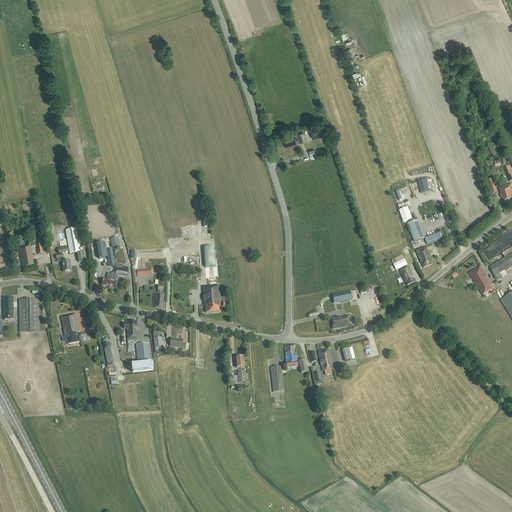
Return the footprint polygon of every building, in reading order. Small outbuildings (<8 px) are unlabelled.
[(362,78),(361,71),(359,71),(359,61),(353,61),(354,72),(356,72),(357,78),(362,78)] [(322,137),(320,130),(315,131),(316,133),(310,134),(312,139),(322,137)] [(285,148),(296,145),(296,143),(305,141),(303,132),(295,134),(296,138),(294,138),(283,141),(285,148)] [(430,166),(425,167),(428,178),(434,176),(430,166)] [(426,180),(417,182),(420,194),(424,193),(424,191),(428,190),(426,180)] [(511,186),(511,184),(503,187),(506,193),(507,192),(508,196),(511,194),(511,186)] [(509,199),(508,196),(507,192),(506,193),(503,187),(499,189),(503,201),(509,199)] [(399,191),(396,192),(399,200),(405,198),(402,191),(400,192),(399,191)] [(423,199),(418,201),(422,213),(437,208),(433,197),(424,200),(423,199)] [(408,208),(399,211),(403,222),(412,219),(408,208)] [(39,232),(37,222),(37,219),(29,220),(31,229),(33,228),(34,233),(39,232)] [(425,239),(418,220),(407,224),(414,243),(425,239)] [(450,237),(446,227),(439,230),(442,238),(444,237),(445,239),(450,237)] [(83,261),(82,252),(80,252),(76,228),(65,230),(70,254),(77,253),(78,262),(83,261)] [(425,238),(428,245),(442,239),(440,232),(425,238)] [(486,249),(491,257),(507,246),(504,241),(507,240),(504,236),(486,249)] [(110,239),(113,248),(120,246),(117,237),(110,239)] [(107,257),(108,266),(115,265),(113,249),(106,250),(106,247),(105,242),(96,243),(97,249),(99,259),(99,262),(105,261),(104,258),(107,257)] [(23,270),(35,268),(34,261),(33,261),(31,246),(19,248),(19,254),(21,254),(22,257),(20,257),(21,262),(23,270)] [(433,264),(430,256),(429,254),(425,246),(416,250),(423,268),(433,264)] [(511,253),(489,267),(496,279),(501,276),(500,273),(511,265),(511,253)] [(56,259),(61,258),(63,272),(71,271),(70,265),(71,265),(70,260),(64,261),(62,254),(55,255),(56,259)] [(402,255),(400,256),(396,258),(394,259),(396,263),(393,265),(396,270),(399,269),(407,265),(402,255)] [(128,269),(128,267),(127,267),(122,267),(123,265),(116,264),(115,268),(117,268),(116,273),(113,273),(109,287),(116,289),(117,282),(116,282),(118,276),(127,277),(128,269)] [(468,273),(481,295),(493,289),(487,278),(485,279),(483,276),(485,275),(480,266),(468,273)] [(415,282),(408,267),(400,271),(407,286),(415,282)] [(102,285),(109,287),(113,273),(113,272),(112,274),(109,273),(108,280),(103,278),(102,285)] [(157,293),(156,293),(155,308),(164,308),(165,302),(163,302),(164,294),(163,294),(164,282),(164,280),(163,280),(158,279),(158,281),(158,282),(157,293)] [(372,293),(378,291),(376,283),(369,285),(372,293)] [(206,313),(219,312),(218,306),(220,306),(219,285),(202,286),(204,306),(205,306),(206,313)] [(350,291),(332,294),(334,303),(352,299),(350,291)] [(511,292),(500,300),(511,319),(511,292)] [(13,297),(3,297),(4,314),(4,320),(13,320),(13,314),(13,308),(13,303),(13,297)] [(19,300),(19,332),(39,332),(39,299),(19,300)] [(75,314),(61,317),(65,337),(66,336),(68,344),(79,342),(79,338),(80,337),(76,319),(74,320),(74,317),(76,317),(75,314)] [(331,318),(333,329),(352,325),(351,321),(349,315),(331,318)] [(137,321),(127,322),(123,323),(124,328),(126,328),(127,339),(139,339),(138,329),(137,326),(137,321)] [(163,347),(162,338),(153,339),(154,348),(163,347)] [(182,340),(171,338),(170,347),(181,348),(181,349),(184,350),(185,344),(182,343),(182,340)] [(356,356),(366,354),(363,340),(353,342),(356,356)] [(149,343),(136,345),(138,365),(151,363),(149,343)] [(297,367),(295,344),(284,346),(286,363),(287,368),(297,367)] [(342,350),(345,361),(355,359),(352,347),(342,350)] [(318,352),(322,371),(332,369),(328,349),(318,352)] [(235,358),(236,368),(245,367),(243,357),(235,358)] [(298,361),(300,373),(307,372),(305,360),(298,361)] [(284,391),(282,374),(286,373),(285,369),(282,369),(281,366),(270,367),(272,379),(273,392),(284,391)] [(246,382),(245,372),(238,373),(238,376),(236,376),(234,376),(233,373),(229,374),(231,389),(237,388),(237,387),(240,387),(246,386),(246,382)]
